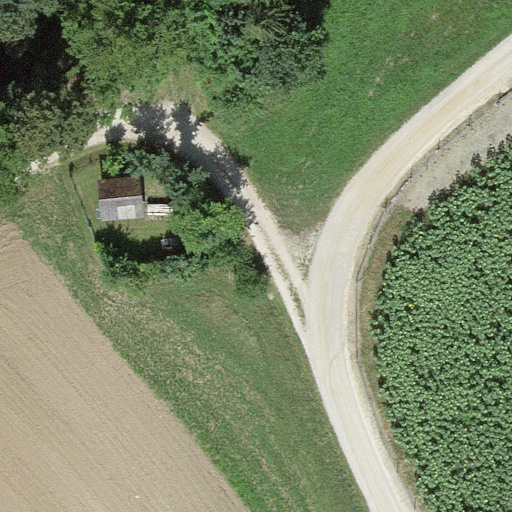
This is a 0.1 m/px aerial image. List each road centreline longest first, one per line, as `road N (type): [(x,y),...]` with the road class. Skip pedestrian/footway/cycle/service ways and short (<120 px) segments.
road 1 (track): [(511,60),(390,158),(324,276),(313,327),(321,362),(382,511)]
road 2 (track): [(313,327),(207,169),(173,151),(132,143),(82,149),(0,183)]
